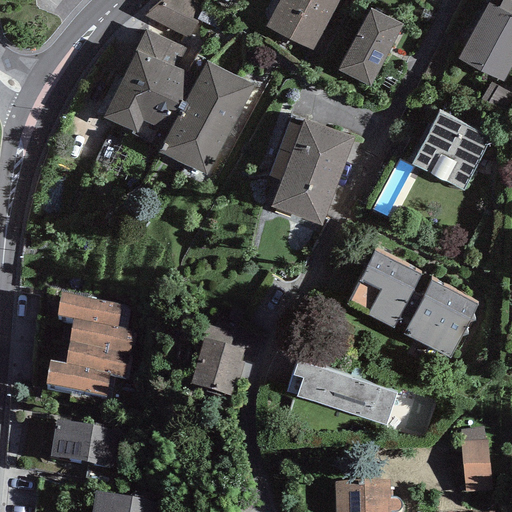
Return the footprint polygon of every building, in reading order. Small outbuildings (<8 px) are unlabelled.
[(333,0),(275,0),(265,19),(308,43),(333,0)] [(511,8),(495,0),(485,0),(458,54),(503,78),(511,60),(511,8)] [(403,21),(371,4),(339,66),(372,83),(403,21)] [(186,45),(147,24),(102,108),(137,126),(143,115),(166,127),(195,72),(177,63),(186,45)] [(252,82),(206,58),(160,146),(207,170),(252,82)] [(491,135),(439,107),(412,159),(463,186),(491,135)] [(352,134),(307,117),(276,199),(321,216),(352,134)] [(421,270),(373,246),(347,298),(394,322),(421,270)] [(478,299),(431,274),(403,327),(450,352),(478,299)] [(128,307),(60,297),(55,327),(77,330),(70,373),(49,370),(45,390),(111,401),(115,380),(130,382),(136,342),(122,339),(128,307)] [(244,353),(205,342),(192,387),(216,394),(211,410),(226,415),(234,389),(236,390),(244,364),(241,363),(244,353)] [(397,388),(297,355),(286,387),(386,420),(397,388)] [(121,436),(62,425),(56,462),(114,472),(121,436)] [(483,428),(461,432),(462,443),(460,444),(467,494),(492,492),(487,441),(485,441),(483,428)] [(390,483),(334,485),(335,511),(399,511),(401,507),(400,503),(395,501),(390,501),(390,483)] [(156,511),(157,504),(100,497),(98,511),(156,511)]
